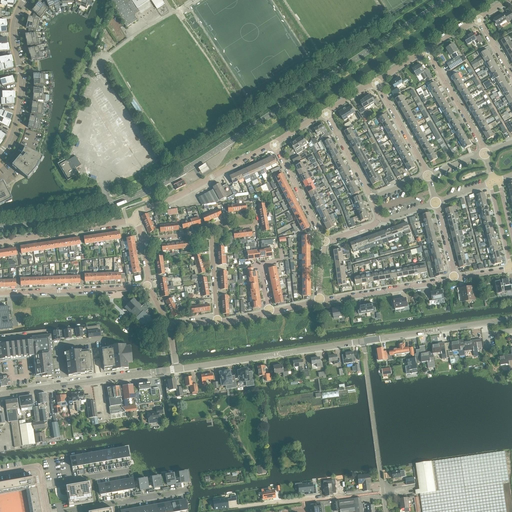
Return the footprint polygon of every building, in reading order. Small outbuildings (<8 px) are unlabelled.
[(82,0),(80,6),(86,9),(89,3),(88,2),(88,0),(82,0)] [(112,0),(109,2),(110,3),(113,8),(114,9),(119,16),(124,25),(125,26),(126,27),(130,24),(133,22),(137,19),(134,15),(133,13),(138,10),(137,9),(147,2),(149,0),(150,0),(156,9),(164,4),(163,2),(161,0),(112,0)] [(47,9),(39,2),(35,6),(36,7),(45,14),(48,10),(47,10),(47,9)] [(45,14),(36,7),(32,11),(40,18),(41,19),(45,14)] [(507,22),(511,18),(511,14),(510,11),(503,15),(503,14),(493,19),(497,26),(506,20),(507,22)] [(38,20),(28,17),(27,23),(38,26),(38,25),(40,21),(38,20)] [(27,23),(26,28),(35,31),(35,30),(37,31),(39,26),(38,25),(38,26),(27,23)] [(467,37),(464,39),(468,45),(473,42),(475,45),(477,43),(477,44),(479,42),(480,43),(483,42),(479,36),(476,38),(472,32),(467,36),(467,37)] [(507,37),(501,41),(504,46),(510,42),(507,37)] [(453,44),(446,48),(451,56),(453,60),(447,64),(450,69),(462,62),(459,56),(459,57),(458,56),(458,57),(455,53),(457,51),(453,44)] [(31,49),(28,50),(29,55),(30,55),(39,52),(38,47),(33,48),(31,49)] [(478,59),(471,63),(472,66),(490,55),(487,50),(485,51),(483,48),(476,52),(478,55),(480,54),(482,56),(478,58),(478,59)] [(39,52),(30,55),(31,60),(42,57),(41,52),(39,52)] [(490,55),(472,66),(474,68),(480,65),(479,63),(481,62),(482,64),(485,62),(486,64),(493,60),(490,55)] [(11,56),(0,58),(0,64),(11,62),(12,62),(11,56)] [(483,70),(477,73),(478,76),(481,74),(484,72),(485,72),(489,70),(489,69),(496,65),(493,60),(486,64),(488,67),(485,69),(486,70),(484,71),(483,70)] [(0,71),(12,68),(11,62),(0,64),(0,71)] [(420,74),(423,80),(426,78),(428,81),(432,78),(427,69),(424,71),(420,64),(412,69),(416,76),(420,74)] [(496,65),(489,69),(489,70),(492,75),(499,70),(496,65)] [(492,78),(491,79),(492,82),(502,76),(499,70),(492,75),(494,77),(492,78)] [(458,73),(451,77),(454,82),(461,79),(458,73)] [(502,76),(492,82),(494,84),(497,83),(498,85),(505,81),(502,76)] [(5,78),(0,79),(3,86),(13,83),(11,77),(5,79),(5,78)] [(394,96),(400,92),(397,86),(402,83),(399,77),(391,82),(394,88),(390,90),(394,96)] [(461,79),(454,82),(457,87),(464,84),(461,79)] [(505,81),(498,85),(501,90),(508,86),(505,81)] [(434,82),(428,86),(431,92),(438,88),(434,82)] [(464,84),(457,87),(460,93),(467,89),(464,84)] [(501,90),(499,91),(502,96),(504,95),(511,91),(508,86),(501,90)] [(438,88),(431,92),(434,97),(441,93),(438,88)] [(467,89),(460,93),(463,98),(470,94),(467,89)] [(506,98),(502,100),(504,102),(511,97),(511,92),(511,91),(504,95),(506,98)] [(441,93),(434,97),(437,102),(444,98),(441,93)] [(470,94),(463,98),(466,103),(473,99),(470,94)] [(370,95),(365,98),(370,106),(375,103),(377,106),(380,105),(375,97),(373,99),(370,95)] [(395,99),(398,104),(404,101),(401,95),(395,99)] [(365,110),(365,109),(370,106),(365,98),(362,100),(362,99),(360,100),(360,101),(359,101),(360,102),(360,103),(360,104),(361,104),(362,105),(358,108),(361,113),(365,110)] [(444,98),(437,102),(440,107),(447,104),(444,98)] [(473,99),(466,103),(469,108),(476,105),(473,99)] [(404,101),(398,104),(401,110),(407,106),(404,101)] [(447,104),(440,107),(443,112),(450,109),(447,104)] [(476,105),(469,108),(472,114),(479,110),(477,107),(476,105)] [(344,121),(348,118),(347,117),(355,113),(351,106),(347,109),(346,107),(338,112),(344,121)] [(401,110),(404,115),(410,111),(407,106),(401,110)] [(450,109),(443,112),(446,118),(453,114),(450,109)] [(0,113),(0,116),(9,121),(12,115),(1,110),(0,113)] [(479,110),(472,114),(475,119),(482,115),(479,110)] [(415,112),(412,114),(410,111),(404,115),(407,120),(413,117),(417,115),(415,112)] [(453,114),(446,118),(449,123),(456,119),(453,114)] [(385,115),(379,118),(382,124),(388,120),(385,115)] [(482,115),(475,119),(478,124),(485,120),(482,115)] [(0,123),(7,127),(10,121),(9,121),(0,116),(0,123)] [(30,116),(28,122),(29,122),(40,125),(42,119),(36,118),(33,117),(30,116)] [(415,119),(413,117),(407,120),(410,125),(416,122),(420,120),(418,117),(415,119)] [(456,119),(449,123),(452,128),(459,124),(456,119)] [(382,124),(379,125),(380,128),(383,126),(385,129),(391,125),(388,120),(382,124)] [(485,120),(478,124),(481,129),(488,125),(485,120)] [(29,122),(27,128),(39,130),(40,125),(29,122)] [(412,131),(419,127),(416,122),(410,125),(412,131)] [(321,136),(323,139),(329,136),(325,130),(326,130),(322,124),(314,129),(318,135),(322,132),(324,135),(321,136)] [(459,124),(452,128),(455,133),(462,129),(459,124)] [(346,131),(344,132),(347,137),(354,134),(356,132),(357,132),(356,130),(353,131),(351,128),(353,127),(352,125),(345,128),(346,131)] [(391,125),(385,129),(388,134),(394,130),(391,125)] [(488,125),(481,129),(484,135),(491,131),(488,125)] [(422,132),(419,127),(412,131),(415,136),(422,132)] [(462,129),(455,133),(458,138),(465,135),(462,129)] [(394,130),(388,134),(389,137),(391,139),(397,136),(394,130)] [(491,131),(484,135),(487,140),(494,136),(491,131)] [(129,141),(130,143),(142,137),(140,132),(132,135),(134,139),(129,141)] [(354,134),(347,137),(350,143),(357,139),(359,138),(356,132),(354,134)] [(418,141),(425,138),(422,132),(415,136),(418,141)] [(465,135),(458,138),(461,143),(468,140),(465,135)] [(302,136),(297,140),(303,150),(305,149),(304,146),(307,144),(302,136)] [(397,136),(391,139),(392,142),(394,145),(400,141),(397,136)] [(315,138),(311,141),(311,142),(309,143),(308,144),(309,146),(310,146),(311,147),(318,142),(315,138)] [(357,139),(350,143),(353,148),(360,144),(359,144),(362,143),(359,138),(357,139)] [(428,143),(425,138),(418,141),(421,147),(428,143)] [(325,142),(323,139),(320,141),(324,149),(325,149),(334,144),(331,139),(325,142)] [(291,144),(297,154),(303,150),(297,140),(294,142),(293,142),(291,143),(291,144)] [(461,143),(459,145),(460,147),(462,146),(464,149),(471,145),(468,140),(461,143)] [(400,141),(394,145),(396,150),(403,146),(400,141)] [(421,147),(424,152),(431,148),(428,143),(421,147)] [(325,149),(327,151),(328,150),(330,153),(337,150),(334,144),(325,149)] [(360,144),(353,148),(355,153),(362,150),(365,148),(363,145),(361,147),(360,144)] [(396,150),(393,152),(395,154),(398,153),(399,155),(406,152),(403,146),(396,150)] [(20,156),(12,166),(27,179),(36,169),(37,169),(43,157),(25,148),(20,157),(20,156)] [(434,153),(432,151),(431,148),(424,152),(427,157),(434,153)] [(339,155),(337,150),(330,153),(333,158),(339,155)] [(362,150),(355,153),(358,159),(365,155),(368,153),(366,151),(364,152),(362,150)] [(399,155),(397,157),(398,159),(401,158),(402,160),(402,161),(409,157),(406,152),(399,155)] [(437,159),(434,153),(427,157),(430,162),(437,159)] [(311,159),(313,164),(316,162),(312,155),(307,157),(309,161),(311,159)] [(335,164),(342,160),(339,155),(333,158),(335,164)] [(365,155),(358,159),(361,164),(368,160),(370,159),(371,159),(369,156),(366,157),(365,155)] [(66,161),(60,165),(68,179),(74,176),(79,174),(75,168),(81,165),(76,156),(70,159),(66,162),(66,161)] [(276,163),(273,156),(267,159),(270,166),(276,163)] [(402,160),(399,162),(401,165),(404,163),(405,166),(412,162),(409,157),(402,161),(402,160)] [(267,159),(261,161),(265,168),(270,166),(267,159)] [(335,164),(338,169),(345,165),(342,160),(335,164)] [(368,160),(361,164),(364,169),(371,166),(371,165),(374,164),(373,161),(369,163),(368,160)] [(265,168),(261,161),(256,164),(261,175),(264,173),(263,169),(265,168)] [(412,162),(405,166),(408,171),(415,168),(412,162)] [(308,166),(307,164),(303,165),(302,163),(295,166),(295,167),(295,168),(296,169),(297,170),(298,172),(308,166)] [(256,164),(250,166),(254,174),(254,173),(257,172),(259,176),(261,175),(256,164)] [(371,166),(364,169),(367,175),(374,171),(372,169),(374,168),(375,165),(374,164),(371,165),(371,166)] [(204,165),(197,169),(201,175),(208,171),(204,165)] [(337,173),(340,172),(341,174),(348,171),(345,165),(338,169),(336,170),(337,173)] [(251,182),(257,179),(254,173),(254,174),(250,166),(245,169),(250,178),(251,182)] [(310,169),(308,166),(298,172),(300,177),(307,173),(306,171),(310,169)] [(245,181),(250,178),(245,169),(240,171),(243,179),(243,178),(245,181)] [(240,171),(234,174),(238,181),(243,179),(240,171)] [(351,176),(348,171),(341,174),(344,180),(351,176)] [(374,171),(367,175),(370,180),(379,175),(377,172),(375,173),(374,171)] [(308,174),(307,173),(300,177),(303,182),(314,177),(311,172),(308,174)] [(229,176),(232,184),(238,181),(234,174),(229,176)] [(282,174),(274,177),(277,182),(284,179),(282,174)] [(379,175),(370,180),(373,185),(379,182),(382,181),(379,175)] [(351,176),(344,180),(347,185),(354,181),(351,176)] [(312,181),(315,180),(314,177),(303,182),(306,188),(313,184),(312,181)] [(318,184),(314,186),(313,184),(306,188),(308,193),(327,184),(324,178),(322,180),(321,180),(323,184),(319,186),(318,184)] [(284,179),(277,182),(280,188),(287,184),(284,179)] [(186,185),(183,180),(173,185),(174,185),(176,189),(176,190),(186,185)] [(345,186),(347,191),(356,187),(354,181),(347,185),(345,186)] [(0,205),(12,200),(3,182),(0,182),(0,205)] [(214,189),(198,198),(202,205),(207,204),(207,205),(215,204),(215,203),(216,203),(219,201),(219,200),(223,198),(224,200),(227,198),(227,199),(228,201),(235,198),(234,197),(235,197),(234,195),(234,196),(229,187),(227,184),(221,187),(219,183),(212,187),(214,189)] [(287,184),(280,188),(283,193),(290,189),(287,184)] [(308,193),(311,198),(318,195),(317,193),(321,190),(320,189),(325,186),(326,188),(329,187),(327,184),(308,193)] [(352,196),(359,192),(356,187),(347,191),(346,192),(347,194),(351,192),(352,196)] [(290,189),(283,193),(285,199),(293,195),(290,189)] [(293,195),(285,199),(288,204),(295,200),(293,195)] [(323,195),(320,197),(318,195),(311,198),(314,204),(321,200),(324,198),(323,195)] [(353,205),(355,204),(355,205),(362,202),(360,196),(351,199),(353,205)] [(236,201),(236,205),(237,211),(246,210),(245,204),(239,204),(239,200),(236,201)] [(295,200),(288,204),(291,209),(298,206),(295,200)] [(324,205),(321,200),(314,204),(317,209),(324,205)] [(353,205),(353,207),(356,207),(357,210),(364,207),(362,202),(355,205),(355,204),(353,205)] [(317,209),(319,214),(326,211),(324,205),(317,209)] [(298,206),(291,209),(294,215),(301,211),(298,206)] [(357,210),(359,216),(366,213),(364,207),(357,210)] [(218,209),(210,213),(213,219),(221,215),(218,209)] [(319,214),(322,220),(329,216),(328,213),(331,212),(330,209),(326,211),(319,214)] [(301,211),(294,215),(296,220),(304,216),(301,211)] [(205,222),(213,219),(210,213),(202,216),(205,222)] [(352,218),(350,219),(352,225),(355,224),(353,220),(355,219),(356,220),(360,218),(361,222),(368,219),(366,213),(359,216),(352,218)] [(422,215),(424,221),(431,219),(430,213),(422,215)] [(459,218),(457,213),(454,213),(454,214),(446,215),(448,221),(455,220),(455,219),(459,218)] [(141,216),(145,225),(151,222),(147,214),(141,216)] [(193,219),(192,216),(189,217),(192,226),(200,224),(199,217),(198,217),(198,214),(194,215),(195,218),(193,219)] [(329,216),(322,220),(325,225),(334,220),(333,217),(332,214),(329,216)] [(304,216),(296,220),(299,225),(306,222),(304,216)] [(183,229),(192,226),(189,217),(186,217),(187,221),(181,222),(183,229)] [(482,219),(480,219),(482,225),(484,224),(491,223),(490,217),(482,219)] [(270,221),(267,221),(260,222),(262,231),(268,230),(267,225),(271,224),(273,224),(273,220),(270,221)] [(333,224),(336,223),(334,220),(325,225),(327,230),(334,227),(333,224)] [(148,233),(155,230),(151,222),(145,225),(148,233)] [(306,222),(299,225),(302,231),(309,227),(306,222)] [(410,230),(407,223),(401,225),(404,232),(405,235),(411,233),(410,230)] [(401,225),(396,227),(400,238),(402,237),(401,233),(404,232),(401,225)] [(394,240),(397,239),(400,238),(396,227),(395,227),(395,226),(393,227),(393,228),(390,229),(394,240)] [(485,230),(483,231),(483,233),(484,237),(494,234),(493,228),(485,230)] [(252,236),(251,229),(242,230),(243,237),(243,239),(244,243),(245,243),(251,242),(251,240),(247,241),(247,236),(252,236)] [(388,242),(394,240),(390,229),(384,231),(388,242)] [(384,231),(379,233),(383,244),(388,242),(384,231)] [(107,233),(98,235),(99,242),(102,241),(103,245),(102,246),(103,248),(106,248),(106,245),(105,241),(105,237),(108,237),(107,233)] [(108,237),(105,237),(105,241),(114,240),(113,233),(107,233),(108,237)] [(377,246),(380,245),(383,244),(379,233),(373,235),(376,242),(377,246)] [(496,240),(494,234),(484,237),(484,239),(486,239),(487,242),(488,242),(496,240)] [(377,246),(376,242),(373,235),(367,237),(371,248),(377,246)] [(89,236),(83,237),(84,244),(94,243),(93,239),(90,239),(89,236)] [(463,236),(460,237),(452,239),(454,245),(461,243),(463,242),(462,240),(464,240),(463,236)] [(367,237),(362,239),(364,246),(366,250),(371,248),(367,237)] [(71,250),(71,253),(75,252),(73,239),(67,239),(68,246),(71,246),(71,250)] [(263,241),(263,243),(264,243),(266,257),(272,257),(271,249),(268,249),(267,245),(273,244),(272,239),(263,241)] [(362,239),(356,241),(359,251),(360,252),(366,250),(364,246),(362,239)] [(359,251),(356,241),(350,243),(354,253),(359,251)] [(247,252),(248,260),(254,259),(251,242),(245,243),(245,247),(246,247),(247,252)] [(259,250),(258,245),(258,242),(255,243),(255,242),(251,242),(254,259),(260,258),(259,250)] [(224,256),(224,253),(227,252),(227,247),(224,247),(221,247),(221,245),(218,245),(218,247),(217,247),(218,256),(224,256)] [(499,252),(497,246),(490,248),(491,253),(488,254),(499,252)] [(16,248),(10,249),(10,252),(7,253),(7,257),(17,255),(16,248)] [(10,252),(10,249),(1,250),(2,257),(7,257),(7,253),(10,252)] [(194,257),(196,265),(202,264),(200,255),(194,257)] [(161,256),(155,257),(156,266),(169,264),(167,264),(166,259),(162,259),(161,256)] [(225,256),(224,256),(218,256),(218,265),(225,265),(226,265),(228,264),(227,256),(225,256)] [(94,278),(90,278),(90,281),(99,281),(99,274),(96,274),(96,271),(96,270),(97,270),(97,267),(96,267),(95,259),(92,260),(93,267),(93,270),(93,274),(94,278)] [(127,265),(124,265),(125,269),(127,269),(131,268),(138,266),(137,260),(130,262),(131,265),(127,266),(127,265)] [(460,268),(471,265),(470,263),(469,263),(468,260),(466,260),(458,262),(460,268)] [(426,265),(425,262),(419,263),(421,274),(427,273),(426,265)] [(170,267),(169,264),(156,266),(158,274),(164,273),(164,268),(170,267)] [(205,272),(202,264),(196,265),(198,274),(205,272)] [(271,268),(268,269),(269,275),(281,272),(280,269),(276,270),(276,267),(275,264),(271,265),(271,268)] [(442,272),(444,272),(443,266),(435,268),(437,274),(435,274),(436,277),(442,275),(442,272)] [(245,276),(242,277),(242,279),(242,280),(245,279),(249,279),(257,278),(256,272),(253,272),(253,268),(247,269),(248,273),(248,276),(245,276)] [(282,275),(281,272),(269,275),(270,280),(278,279),(278,276),(282,275)] [(508,279),(502,280),(502,282),(500,282),(500,281),(495,282),(497,294),(502,293),(511,290),(511,286),(511,285),(510,286),(508,279)] [(284,287),(283,284),(272,286),(273,292),(281,290),(280,287),(284,287)] [(167,287),(160,288),(162,297),(168,296),(167,290),(171,289),(171,290),(173,289),(173,286),(171,286),(167,287)] [(473,288),(457,290),(458,297),(459,301),(474,299),(473,288)] [(443,289),(436,290),(437,291),(431,292),(432,301),(429,301),(430,308),(445,305),(443,293),(444,293),(443,289)] [(175,306),(180,304),(182,303),(181,302),(185,300),(188,299),(187,292),(181,293),(182,296),(183,298),(180,299),(180,300),(174,303),(171,298),(165,301),(169,309),(175,306)] [(282,296),(274,298),(275,304),(278,303),(278,305),(283,304),(286,304),(285,303),(284,298),(285,298),(285,296),(282,296)] [(143,310),(140,308),(142,306),(133,298),(123,309),(133,320),(143,310)] [(395,308),(407,306),(406,299),(394,301),(395,308)] [(143,310),(145,313),(147,311),(149,308),(144,304),(142,306),(140,308),(143,310)] [(360,311),(358,311),(359,315),(371,313),(371,311),(375,311),(374,304),(359,306),(360,311)] [(0,330),(12,329),(11,321),(9,322),(7,306),(0,307),(0,330)] [(173,317),(179,314),(175,306),(169,309),(173,317)] [(338,317),(344,316),(342,307),(339,308),(338,307),(336,307),(336,308),(332,309),(332,310),(326,311),(326,314),(327,314),(327,317),(333,316),(334,319),(339,318),(338,317)] [(155,320),(147,311),(145,313),(143,310),(133,320),(144,330),(155,320)] [(99,330),(98,326),(87,327),(88,335),(88,338),(101,337),(100,330),(99,330)] [(87,327),(76,329),(75,329),(76,337),(76,338),(83,337),(83,336),(88,335),(87,327)] [(75,329),(64,330),(65,338),(65,339),(72,338),(71,338),(76,337),(75,329)] [(65,338),(64,330),(52,331),(54,340),(60,340),(60,339),(65,338)] [(36,362),(37,375),(41,375),(41,377),(47,376),(48,378),(54,378),(51,354),(53,354),(52,350),(52,344),(51,335),(32,337),(32,338),(0,341),(0,361),(2,361),(2,360),(4,360),(5,360),(5,359),(36,355),(37,362),(36,362)] [(481,339),(464,342),(465,351),(473,350),(474,357),(479,356),(478,349),(482,348),(481,339)] [(450,343),(447,343),(449,358),(450,358),(451,364),(454,363),(455,361),(455,359),(453,357),(452,351),(459,350),(459,357),(461,357),(461,356),(466,356),(465,351),(464,342),(463,340),(450,342),(450,343)] [(431,345),(432,352),(433,354),(441,353),(442,359),(447,358),(449,358),(447,343),(444,344),(444,343),(431,345)] [(404,344),(399,345),(400,349),(400,354),(401,354),(409,353),(409,347),(405,348),(404,344)] [(76,351),(65,352),(68,376),(68,377),(96,373),(94,360),(96,359),(100,359),(101,373),(128,369),(127,363),(132,362),(131,362),(130,347),(130,346),(126,347),(125,345),(120,345),(110,346),(109,347),(109,348),(102,349),(101,349),(89,350),(82,351),(82,350),(76,351)] [(419,346),(420,349),(419,349),(420,356),(419,356),(419,361),(417,361),(417,363),(421,362),(421,363),(427,362),(428,369),(435,368),(433,354),(432,352),(425,352),(424,346),(425,346),(425,345),(419,346)] [(383,348),(377,349),(378,361),(388,360),(387,351),(383,351),(383,348)] [(511,370),(511,363),(511,362),(511,348),(510,348),(511,354),(499,356),(500,365),(508,364),(509,371),(511,370)] [(390,353),(388,353),(388,358),(389,360),(391,360),(390,356),(398,355),(401,355),(401,354),(400,354),(400,349),(393,350),(393,351),(389,351),(390,353)] [(407,366),(405,366),(406,374),(417,373),(416,363),(417,363),(417,361),(419,361),(419,356),(420,356),(419,349),(416,350),(416,354),(415,355),(415,354),(414,354),(415,358),(406,359),(407,366)] [(346,354),(342,355),(343,363),(353,362),(355,361),(355,358),(354,358),(353,352),(346,353),(346,354)] [(334,364),(337,364),(335,355),(327,356),(328,359),(327,359),(327,361),(328,361),(328,362),(334,361),(334,364)] [(317,367),(320,366),(319,357),(310,359),(311,364),(316,364),(317,367)] [(301,360),(292,361),(293,367),(295,367),(296,370),(300,370),(301,373),(304,372),(305,380),(309,379),(308,369),(303,370),(301,360)] [(282,373),(283,377),(288,376),(288,373),(287,369),(282,369),(282,365),(273,366),(274,374),(282,373)] [(265,378),(265,382),(271,381),(269,374),(265,375),(264,366),(257,367),(258,377),(262,376),(263,379),(265,378)] [(247,372),(246,369),(240,370),(240,371),(237,371),(238,374),(237,374),(238,379),(241,378),(242,382),(245,382),(246,384),(253,383),(252,371),(247,372)] [(221,371),(221,372),(220,373),(222,385),(229,384),(229,387),(236,386),(234,375),(230,376),(229,371),(225,372),(225,371),(221,371)] [(208,380),(213,380),(212,374),(201,375),(203,386),(206,386),(206,380),(208,380)] [(11,386),(9,376),(0,377),(0,381),(1,387),(11,386)] [(189,386),(190,393),(198,392),(197,384),(192,385),(191,377),(184,378),(186,386),(189,386)] [(177,396),(177,397),(182,396),(181,387),(176,388),(175,379),(168,380),(168,384),(166,384),(167,390),(169,389),(169,391),(176,390),(176,394),(177,394),(177,396)] [(137,384),(138,386),(132,387),(135,405),(160,402),(158,389),(157,389),(156,389),(154,389),(153,390),(152,390),(150,390),(149,382),(137,384)] [(122,387),(120,387),(120,388),(122,388),(123,393),(121,393),(122,399),(120,399),(122,408),(136,406),(135,405),(132,387),(132,385),(122,386),(122,387)] [(107,403),(109,403),(110,407),(109,407),(109,412),(110,415),(122,413),(123,412),(125,412),(136,411),(136,406),(122,408),(120,399),(122,399),(121,393),(123,393),(122,388),(120,388),(120,387),(120,386),(118,386),(112,387),(111,386),(109,387),(109,388),(107,388),(107,392),(106,393),(105,393),(107,403)] [(323,398),(339,395),(338,390),(322,392),(323,398)] [(79,392),(79,393),(77,393),(79,412),(82,411),(82,407),(81,401),(86,400),(86,402),(91,402),(90,395),(83,396),(83,392),(82,392),(81,392),(79,392)] [(46,393),(37,394),(37,395),(39,404),(46,403),(47,403),(46,393)] [(77,408),(77,412),(79,412),(77,393),(76,393),(74,393),(72,393),(72,394),(71,394),(71,397),(67,397),(68,402),(69,408),(69,410),(73,410),(72,406),(73,406),(73,402),(75,402),(77,408)] [(32,399),(31,395),(25,396),(27,408),(32,407),(35,406),(34,399),(32,399)] [(57,403),(58,403),(58,406),(60,406),(61,406),(60,402),(64,402),(64,399),(66,399),(66,397),(65,395),(56,396),(57,403)] [(5,401),(7,410),(9,422),(18,421),(16,409),(18,408),(17,399),(5,401)] [(95,401),(91,402),(86,402),(88,418),(97,417),(95,401)] [(44,428),(44,421),(46,421),(44,407),(47,407),(46,403),(39,404),(38,404),(38,406),(38,408),(40,422),(39,422),(35,422),(32,423),(33,430),(44,428)] [(61,413),(60,406),(58,406),(51,407),(53,418),(55,417),(55,413),(61,413)] [(147,413),(149,423),(160,422),(159,415),(163,414),(162,408),(156,409),(157,412),(147,413)] [(32,423),(25,424),(25,420),(19,421),(20,428),(22,446),(35,444),(32,423)] [(53,438),(60,437),(57,422),(51,424),(53,438)] [(36,443),(45,442),(44,433),(35,435),(36,443)] [(435,461),(439,491),(420,494),(422,511),(506,511),(502,482),(509,481),(505,451),(435,461)] [(416,464),(416,465),(419,489),(415,490),(416,494),(439,491),(435,461),(416,464)] [(264,465),(256,466),(258,475),(266,473),(264,465)] [(392,475),(392,478),(393,478),(393,479),(401,477),(405,477),(404,470),(400,471),(392,472),(392,475)] [(180,477),(181,483),(189,481),(188,476),(187,476),(187,472),(179,473),(180,477)] [(175,484),(173,474),(166,475),(166,479),(167,485),(175,484)] [(361,485),(362,491),(370,491),(369,483),(370,483),(369,474),(357,476),(358,485),(361,485)] [(162,486),(160,476),(152,478),(153,482),(154,487),(162,486)] [(0,511),(41,511),(38,494),(35,478),(26,479),(21,479),(21,480),(20,480),(19,480),(18,480),(13,481),(12,482),(12,481),(11,481),(11,482),(10,482),(10,481),(9,482),(8,482),(0,483),(0,511)] [(140,490),(148,488),(146,479),(139,480),(139,484),(140,490)] [(327,485),(323,485),(324,496),(332,495),(331,494),(336,493),(334,480),(326,480),(327,485)] [(89,483),(66,488),(67,496),(68,499),(68,501),(69,504),(74,503),(74,505),(88,502),(88,501),(93,500),(89,483)] [(312,483),(298,485),(299,493),(304,492),(304,494),(306,493),(307,495),(313,494),(312,483)] [(274,490),(262,492),(263,499),(275,498),(274,490)] [(227,498),(213,500),(214,510),(226,508),(225,507),(228,506),(228,504),(227,498)] [(361,503),(360,498),(353,499),(353,498),(339,500),(340,511),(353,511),(355,511),(354,511),(363,511),(363,509),(365,509),(368,508),(368,511),(373,511),(373,505),(367,506),(367,504),(364,505),(363,503),(361,503)] [(405,511),(407,511),(409,511),(409,508),(407,498),(399,499),(399,502),(400,502),(401,509),(405,508),(405,511)] [(185,500),(178,501),(180,511),(187,510),(185,500)] [(178,501),(171,503),(172,511),(175,511),(180,511),(178,501)] [(172,511),(171,503),(164,504),(165,511),(172,511)]
